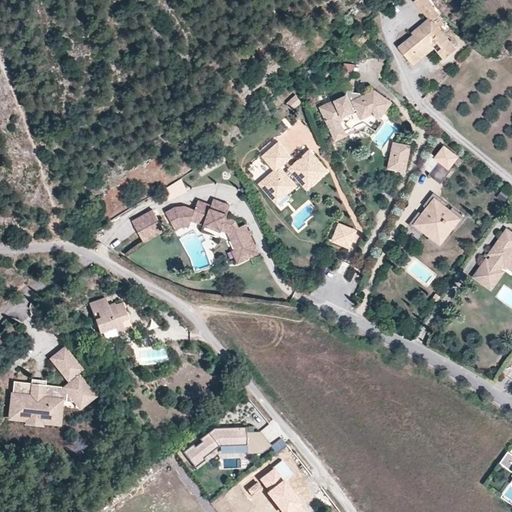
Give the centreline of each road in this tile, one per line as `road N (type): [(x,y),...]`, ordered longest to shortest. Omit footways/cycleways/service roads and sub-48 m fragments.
road 1 (unclassified): [(0,250),(70,248),(175,304),(349,511)]
road 2 (residential): [(511,407),(324,309),(329,291)]
